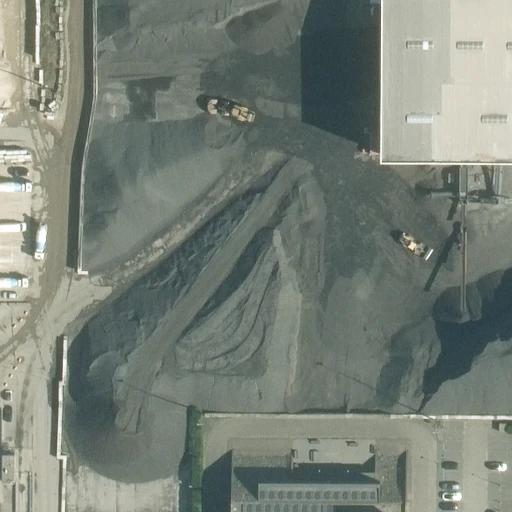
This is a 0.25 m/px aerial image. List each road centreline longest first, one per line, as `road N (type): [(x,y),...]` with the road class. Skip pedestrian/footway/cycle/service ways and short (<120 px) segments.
road 1 (unknown): [(46,355),(192,244),(252,213),(340,202),(511,212)]
road 2 (unknown): [(422,511),(421,456),(415,441),(392,433),(230,435),(215,445),(213,511)]
road 3 (unknown): [(46,355),(66,141)]
road 4 (unknown): [(42,497),(46,355)]
road 5 (unknown): [(66,141),(74,0)]
road 6 (unknown): [(25,10),(27,137)]
